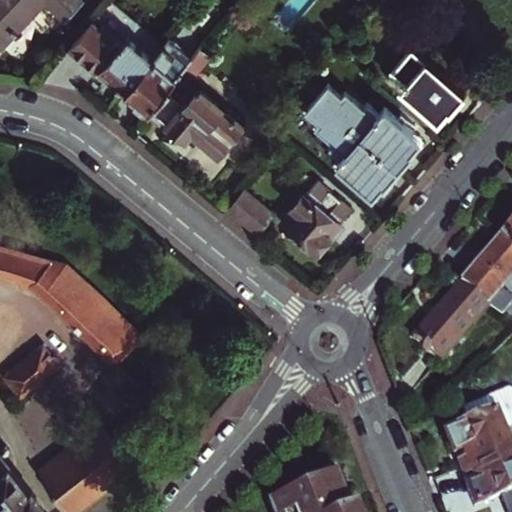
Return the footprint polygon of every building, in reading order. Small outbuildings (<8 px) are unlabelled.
[(0,0),(0,18),(14,31),(43,0),(76,0),(77,0),(0,0)] [(105,67),(125,84),(160,44),(146,32),(141,38),(130,29),(124,36),(104,19),(102,21),(95,15),(70,43),(101,71),(105,67)] [(125,84),(148,103),(185,62),(188,58),(175,48),(181,41),(171,32),(160,44),(125,84)] [(188,58),(185,62),(193,69),(198,69),(208,56),(208,51),(200,44),(188,58)] [(414,44),(393,67),(405,78),(400,83),(436,116),(447,105),(449,107),(464,89),(414,44)] [(412,146),(411,144),(421,132),(385,100),(379,106),(367,96),(364,100),(345,83),(340,88),(327,76),(314,91),(397,164),(412,146)] [(163,124),(166,121),(185,135),(186,134),(194,141),(200,133),(202,135),(202,140),(211,148),(216,148),(220,151),(245,122),(244,121),(245,119),(244,118),(244,111),(235,104),(230,106),(229,104),(227,106),(195,78),(183,91),(179,87),(174,92),(172,90),(154,110),(155,111),(152,114),(163,124)] [(325,142),(337,153),(332,158),(370,191),(379,180),(382,182),(397,164),(314,91),(301,105),(314,117),(311,121),(329,137),(325,142)] [(351,208),(318,179),(283,219),(317,247),(351,208)] [(242,223),(252,231),(269,211),(239,185),(221,205),(231,213),(242,223)] [(511,220),(497,237),(511,249),(511,220)] [(454,279),(458,282),(482,302),(484,300),(489,304),(500,314),(511,299),(511,298),(500,288),(511,273),(511,249),(497,237),(472,266),(469,263),(454,279)] [(0,273),(32,283),(115,363),(143,334),(62,254),(56,259),(6,245),(4,249),(0,247),(0,273)] [(440,361),(489,304),(484,300),(482,302),(458,282),(412,335),(440,361)] [(61,363),(46,343),(6,374),(21,394),(61,363)] [(496,412),(502,428),(508,426),(511,424),(511,391),(508,390),(465,408),(471,422),(496,412)] [(468,448),(474,462),(511,447),(511,435),(508,426),(502,428),(496,412),(471,422),(446,432),(454,453),(468,448)] [(99,422),(37,469),(70,511),(132,464),(99,422)] [(511,511),(511,447),(474,462),(480,478),(467,483),(475,505),(500,495),(506,511),(511,511)] [(45,511),(0,453),(0,511),(45,511)] [(351,511),(351,510),(344,511),(341,511),(327,477),(263,503),(266,511),(351,511)]
